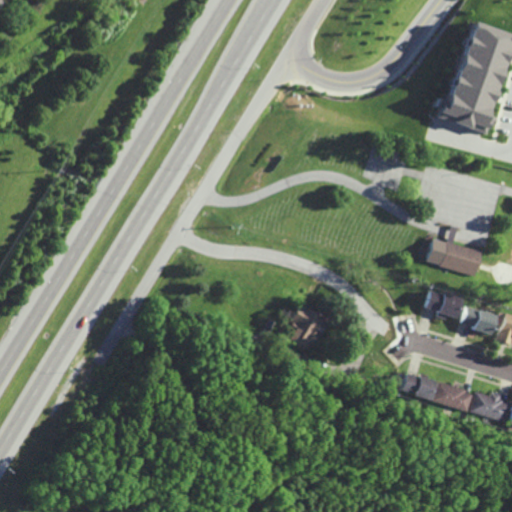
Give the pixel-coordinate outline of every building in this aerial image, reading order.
[(482,131),(511,40),(511,33),(468,18),(435,116),(482,131)] [(428,239),(421,262),(471,276),(477,253),(428,239)] [(426,288),(420,308),(433,312),(432,316),(441,319),(442,315),(451,318),(457,297),(426,288)] [(302,350),(322,317),(296,302),(285,321),(289,323),(287,327),(290,329),(284,340),(302,350)] [(461,306),(456,322),(468,326),(467,329),(486,335),(491,315),(461,306)] [(511,316),(496,311),(492,325),(497,326),(492,341),(506,345),(509,336),(511,336),(511,316)] [(403,373),(398,391),(427,400),(433,380),(424,378),(425,375),(414,372),(413,376),(403,373)] [(435,381),(429,401),(464,411),(469,394),(461,391),(462,389),(435,381)] [(473,391),(468,411),(502,420),(507,401),(496,398),(498,394),(488,392),(487,395),(473,391)]
